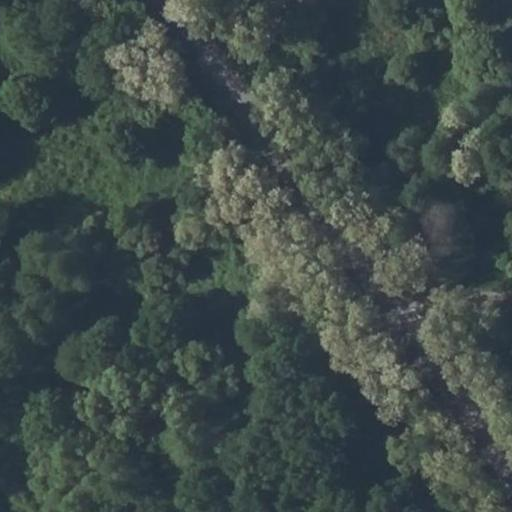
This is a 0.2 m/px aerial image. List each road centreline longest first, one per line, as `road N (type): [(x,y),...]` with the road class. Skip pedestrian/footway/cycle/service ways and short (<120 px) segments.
road 1 (tertiary): [(168,0),(511,466)]
road 2 (track): [(378,286),(511,300)]
